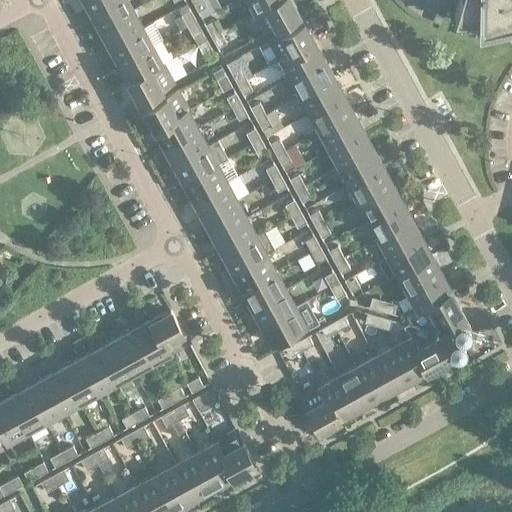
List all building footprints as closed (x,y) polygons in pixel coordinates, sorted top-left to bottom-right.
[(105,0),(84,0),(89,9),(105,0)] [(132,9),(127,0),(105,0),(89,9),(97,22),(98,21),(100,26),(132,9)] [(207,6),(203,0),(191,0),(198,11),(207,6)] [(249,0),(255,11),(275,0),(249,0)] [(295,6),(291,0),(275,0),(255,11),(265,30),(297,12),(294,7),(295,6)] [(511,0),(457,0),(454,14),(480,14),(480,22),(506,16),(508,23),(511,21),(511,0)] [(142,26),(132,9),(100,26),(103,31),(102,32),(109,44),(142,26)] [(181,14),(187,25),(196,20),(190,9),(181,14)] [(205,24),(211,35),(220,30),(214,19),(205,24)] [(202,32),(196,20),(187,25),(193,37),(202,32)] [(270,39),(280,57),(313,39),(306,26),(305,27),(302,21),(270,39)] [(152,44),(142,26),(109,44),(116,57),(117,57),(120,62),(152,44)] [(226,42),(220,30),(211,35),(217,47),(226,42)] [(206,38),(197,43),(203,55),(212,50),(206,38)] [(320,52),(313,39),(280,57),(290,75),(322,58),(319,53),(320,52)] [(161,62),(152,44),(120,62),(123,67),(122,67),(129,80),(161,62)] [(325,63),(322,58),(290,75),(300,93),(333,75),(326,62),(325,63)] [(172,81),(161,62),(129,80),(136,94),(137,93),(140,98),(172,81)] [(230,70),(236,82),(245,77),(239,65),(230,70)] [(216,78),(222,89),(231,84),(225,73),(216,78)] [(340,88),(333,75),(300,93),(310,111),(342,94),(339,89),(340,88)] [(252,88),(245,77),(236,82),(243,93),(252,88)] [(147,113),(154,127),(187,109),(177,90),(145,107),(148,113),(147,113)] [(225,96),(232,107),(241,102),(235,91),(225,96)] [(344,99),(342,94),(310,111),(320,129),(352,111),(345,98),(344,99)] [(250,106),(256,117),(265,112),(259,101),(250,106)] [(247,114),(241,102),(232,107),(238,119),(247,114)] [(197,127),(187,109),(154,127),(161,140),(162,139),(165,144),(197,127)] [(360,124),(352,111),(320,129),(329,147),(361,130),(358,125),(360,124)] [(271,124),(265,112),(256,117),(262,129),(271,124)] [(206,144),(197,127),(165,144),(168,149),(166,149),(174,162),(206,144)] [(245,132),(251,143),(260,138),(254,127),(245,132)] [(364,135),(361,130),(329,147),(339,165),(372,147),(365,134),(364,135)] [(269,142),(275,153),(285,148),(278,137),(269,142)] [(267,150),(260,138),(251,143),(257,154),(267,150)] [(217,139),(206,144),(174,162),(181,175),(182,175),(184,180),(216,162),(227,157),(217,139)] [(379,160),(372,147),(339,165),(349,183),(381,165),(378,160),(379,160)] [(291,160),(285,148),(275,153),(282,164),(291,160)] [(226,180),(216,162),(184,180),(187,185),(186,185),(193,198),(226,180)] [(265,168),(271,179),(280,174),(274,163),(265,168)] [(383,170),(381,165),(349,183),(359,201),(392,183),(385,170),(383,170)] [(289,178),(295,189),(304,184),(298,173),(289,178)] [(286,185),(280,174),(271,179),(277,190),(286,185)] [(236,198),(226,180),(193,198),(200,211),(201,210),(204,215),(236,198)] [(399,196),(392,183),(359,201),(369,218),(400,201),(398,196),(399,196)] [(310,195),(304,184),(295,189),(301,200),(310,195)] [(246,216),(236,198),(204,215),(207,220),(206,221),(213,234),(246,216)] [(284,203),(290,215),(299,210),(293,198),(284,203)] [(403,206),(400,201),(369,218),(378,236),(411,218),(404,205),(403,206)] [(308,213),(315,225),(324,220),(317,208),(308,213)] [(306,221),(299,210),(290,215),(297,226),(306,221)] [(255,234),(246,216),(213,234),(220,247),(221,246),(224,251),(255,234)] [(418,231),(411,218),(378,236),(388,254),(420,237),(417,232),(418,231)] [(330,231),(324,220),(315,225),(321,236),(330,231)] [(272,248),(262,230),(255,234),(224,251),(226,256),(225,257),(232,270),(265,252),(272,248)] [(304,239),(310,250),(319,246),(313,234),(304,239)] [(423,242),(420,237),(388,254),(398,272),(431,254),(424,241),(423,242)] [(328,249),(334,261),(343,256),(337,244),(328,249)] [(325,257),(319,246),(310,250),(316,262),(325,257)] [(275,270),(265,252),(232,270),(239,283),(241,282),(243,287),(275,270)] [(308,252),(297,258),(303,269),(314,263),(308,252)] [(438,267),(431,254),(398,272),(408,290),(439,273),(437,268),(438,267)] [(349,267),(343,256),(334,261),(340,272),(349,267)] [(285,288),(275,270),(243,287),(246,292),(245,293),(252,306),(285,288)] [(323,275),(330,286),(339,281),(332,270),(323,275)] [(359,285),(353,273),(344,278),(350,290),(359,285)] [(442,278),(439,273),(408,290),(417,307),(405,314),(406,314),(450,290),(443,277),(442,278)] [(345,293),(339,281),(330,286),(336,298),(345,293)] [(294,305),(285,288),(252,306),(259,318),(260,318),(263,323),(294,305)] [(430,326),(436,328),(461,335),(461,334),(463,334),(465,333),(466,333),(467,332),(468,330),(469,329),(469,328),(469,326),(469,325),(469,324),(469,323),(450,290),(406,314),(409,320),(430,326)] [(368,305),(381,309),(384,299),(371,295),(368,305)] [(319,321),(307,299),(294,305),(263,323),(266,328),(264,328),(272,342),(303,325),(305,329),(319,321)] [(396,303),(384,299),(381,309),(393,313),(396,303)] [(187,341),(170,309),(165,312),(164,311),(151,318),(169,351),(187,341)] [(364,321),(376,325),(379,315),(367,311),(364,321)] [(343,315),(332,321),(337,330),(348,324),(343,315)] [(392,318),(379,315),(376,325),(389,328),(392,318)] [(169,351),(151,318),(138,325),(139,326),(134,329),(151,360),(169,351)] [(461,335),(436,328),(430,326),(409,320),(403,323),(427,368),(461,350),(462,349),(463,348),(464,347),(464,346),(464,345),(464,343),(464,342),(464,341),(464,340),(463,339),(462,338),(460,337),(461,335)] [(337,330),(332,321),(320,327),(325,336),(337,330)] [(427,368),(403,323),(402,324),(409,336),(392,345),(409,377),(414,374),(415,375),(427,368)] [(151,360),(134,329),(129,332),(128,330),(115,337),(133,370),(151,360)] [(307,334),(296,340),(301,349),(312,343),(307,334)] [(133,370),(115,337),(102,345),(103,346),(98,348),(115,380),(133,370)] [(301,349),(296,340),(285,347),(290,356),(301,349)] [(409,377),(392,345),(374,355),(392,388),(405,381),(404,380),(409,377)] [(115,380),(98,348),(93,351),(92,350),(79,357),(97,390),(115,380)] [(392,388),(374,355),(356,365),(373,396),(378,394),(379,395),(392,388)] [(97,390),(79,357),(66,364),(67,365),(62,368),(79,400),(97,390)] [(373,396),(356,365),(338,375),(356,407),(369,400),(368,399),(373,396)] [(79,400),(62,368),(57,371),(57,370),(44,377),(62,409),(79,400)] [(197,375),(186,382),(191,391),(202,385),(197,375)] [(356,407),(338,375),(320,384),(337,416),(342,413),(343,414),(356,407)] [(62,409),(44,377),(31,384),(31,385),(26,388),(44,419),(62,409)] [(337,416),(320,384),(301,395),(320,427),(333,420),(332,419),(337,416)] [(179,385),(168,392),(173,401),(184,394),(179,385)] [(44,419),(26,388),(21,390),(21,389),(8,396),(26,429),(44,419)] [(209,402),(203,391),(192,397),(198,408),(209,402)] [(173,401),(168,392),(157,398),(162,407),(173,401)] [(26,429),(8,396),(0,400),(0,428),(6,440),(26,429)] [(183,402),(172,408),(178,419),(189,413),(183,402)] [(144,405),(132,411),(137,420),(149,414),(144,405)] [(178,419),(172,408),(160,415),(166,425),(178,419)] [(137,420),(132,411),(121,417),(126,426),(137,420)] [(143,424),(132,430),(138,441),(149,435),(143,424)] [(108,425),(96,431),(101,440),(113,434),(108,425)] [(254,463),(235,429),(215,440),(234,474),(235,474),(238,475),(247,470),(248,466),(254,463)] [(138,441),(132,430),(120,436),(126,447),(138,441)] [(101,440),(96,431),(85,437),(90,446),(101,440)] [(234,474),(215,440),(195,451),(214,485),(219,482),(223,483),(232,478),(233,475),(234,474)] [(72,444),(61,450),(66,459),(77,453),(72,444)] [(103,446),(92,452),(97,463),(109,457),(103,446)] [(66,459),(61,450),(49,457),(54,466),(66,459)] [(214,485),(195,451),(175,462),(194,496),(195,495),(198,496),(207,491),(208,488),(214,485)] [(97,463),(92,452),(80,458),(86,469),(97,463)] [(42,461),(33,466),(38,475),(47,470),(42,461)] [(194,496),(175,462),(155,473),(174,507),(179,504),(183,505),(192,500),(193,497),(194,496)] [(38,475),(33,466),(23,471),(28,480),(38,475)] [(63,468),(52,474),(57,485),(69,478),(63,468)] [(174,507),(155,473),(135,484),(150,511),(167,511),(168,510),(174,507)] [(17,474),(8,479),(12,488),(22,483),(17,474)] [(57,485),(52,474),(40,480),(46,491),(57,485)] [(12,488),(8,479),(0,483),(0,488),(3,494),(12,488)] [(150,511),(135,484),(115,495),(124,511),(150,511)] [(124,511),(115,495),(95,506),(98,511),(124,511)] [(9,497),(0,502),(0,507),(2,511),(7,511),(15,508),(9,497)]
